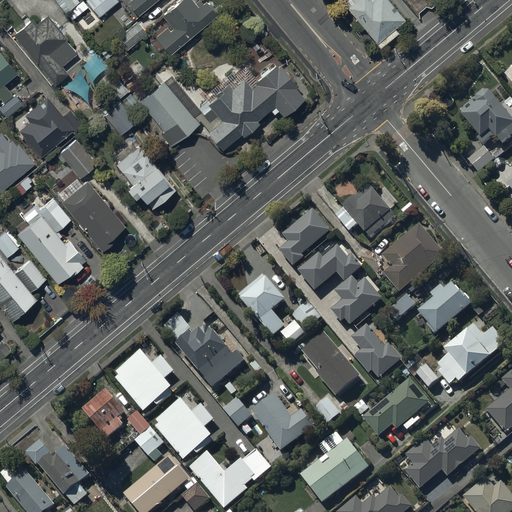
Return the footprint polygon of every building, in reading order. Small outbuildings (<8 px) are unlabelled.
[(55,0),(65,12),(68,9),(74,16),(88,5),(83,0),(55,0)] [(87,0),(99,15),(118,0),(87,0)] [(152,0),(129,0),(128,1),(137,12),(152,0)] [(217,13),(206,0),(204,0),(202,2),(200,0),(196,0),(196,1),(194,0),(178,0),(163,13),(171,23),(155,36),(169,52),(217,13)] [(403,18),(388,0),(347,0),(350,3),(347,5),(380,44),(397,30),(393,26),(403,18)] [(66,36),(47,13),(36,22),(32,17),(12,33),(36,62),(38,61),(55,82),(68,72),(60,63),(75,51),(64,38),(66,36)] [(137,20),(116,36),(126,49),(146,33),(137,20)] [(18,70),(0,49),(0,96),(4,101),(13,94),(3,82),(18,70)] [(231,87),(228,83),(216,92),(218,94),(209,102),(223,118),(208,130),(222,147),(242,131),(244,133),(258,121),(256,118),(274,103),(284,114),(305,97),(296,86),(298,85),(281,63),(279,65),(276,62),(254,81),(255,82),(252,85),(244,76),(231,87)] [(117,76),(107,84),(118,98),(128,90),(117,76)] [(163,81),(139,100),(164,130),(161,133),(171,144),(199,121),(193,115),(192,116),(163,81)] [(511,119),(488,90),(462,111),(465,115),(463,116),(481,138),(479,139),(483,145),(495,136),(498,140),(499,139),(503,144),(511,137),(511,119)] [(22,103),(15,94),(0,105),(0,108),(7,116),(22,103)] [(47,95),(24,113),(29,120),(19,129),(40,155),(73,129),(75,132),(85,125),(71,108),(63,114),(47,95)] [(121,101),(104,114),(120,133),(136,120),(121,101)] [(2,132),(0,133),(0,189),(35,162),(19,142),(17,144),(12,138),(9,140),(2,132)] [(76,138),(59,151),(79,177),(96,163),(76,138)] [(130,140),(115,152),(120,159),(116,162),(131,182),(127,185),(134,194),(139,191),(151,206),(174,188),(139,143),(135,146),(130,140)] [(485,147),(469,160),(480,174),(496,161),(485,147)] [(28,174),(12,186),(19,194),(26,189),(25,188),(31,184),(29,181),(32,180),(28,174)] [(77,178),(59,193),(64,200),(62,201),(103,250),(116,238),(113,235),(125,225),(88,180),(83,184),(77,178)] [(396,218),(371,186),(343,207),(345,209),(336,215),(350,232),(359,225),(370,239),(396,218)] [(53,197),(39,209),(56,230),(71,218),(53,197)] [(332,232),(314,210),(283,236),(290,243),(281,251),(294,267),(305,258),(303,256),(332,232)] [(40,213),(17,233),(57,281),(68,272),(70,275),(83,264),(81,263),(86,259),(69,238),(64,242),(40,213)] [(447,256),(421,225),(384,256),(393,267),(384,274),(401,294),(447,256)] [(6,230),(0,234),(0,246),(7,255),(18,247),(17,245),(19,243),(9,230),(7,231),(6,230)] [(320,254),(299,272),(316,292),(338,274),(346,283),(363,269),(353,256),(350,259),(339,246),(324,259),(320,254)] [(0,252),(0,303),(12,319),(38,298),(31,290),(47,278),(32,259),(15,272),(0,252)] [(286,301),(264,276),(239,297),(264,327),(265,327),(270,333),(278,327),(273,321),(278,317),(273,311),(286,301)] [(383,300),(366,280),(360,286),(354,278),(337,292),(344,301),(332,310),(343,323),(346,320),(351,326),(383,300)] [(69,285),(61,292),(70,302),(78,296),(69,285)] [(471,306),(453,285),(445,291),(441,287),(432,295),(435,298),(419,313),(429,324),(427,326),(436,337),(471,306)] [(416,305),(407,295),(389,312),(397,321),(416,305)] [(323,319),(309,302),(293,316),(297,321),(283,334),(293,345),(323,319)] [(191,329),(185,323),(174,335),(180,341),(191,329)] [(386,347),(368,325),(351,338),(362,351),(355,357),(369,375),(372,372),(374,372),(380,380),(403,361),(389,344),(386,347)] [(477,327),(446,352),(451,358),(440,367),(444,372),(441,374),(451,387),(458,381),(461,384),(508,346),(496,331),(486,339),(477,327)] [(234,356),(215,332),(214,333),(214,332),(213,332),(213,331),(212,330),(211,329),(210,329),(210,328),(209,328),(208,328),(207,328),(206,328),(205,328),(205,329),(204,329),(203,329),(203,330),(202,330),(202,331),(201,330),(193,336),(191,334),(178,346),(214,389),(246,361),(238,353),(234,356)] [(361,377),(325,334),(303,352),(320,372),(317,374),(337,397),(361,377)] [(2,341),(0,342),(0,356),(2,358),(11,351),(2,341)] [(175,372),(163,358),(153,366),(143,353),(118,373),(120,376),(117,379),(145,413),(156,404),(158,406),(173,394),(171,391),(173,389),(166,380),(175,372)] [(439,381),(427,367),(417,376),(430,389),(439,381)] [(511,373),(504,381),(511,390),(511,391),(488,412),(507,434),(511,430),(511,373)] [(430,403),(410,379),(364,418),(380,437),(393,426),(397,431),(430,403)] [(108,391),(84,410),(108,440),(125,426),(121,422),(124,420),(122,416),(126,413),(108,391)] [(276,395),(253,412),(282,452),(315,428),(303,411),(301,412),(294,402),(286,408),(276,395)] [(328,398),(315,409),(328,425),(341,414),(328,398)] [(239,399),(225,411),(240,428),(253,417),(239,399)] [(215,421),(203,406),(194,414),(183,401),(158,422),(160,424),(157,427),(185,460),(195,452),(198,455),(213,443),(210,440),(212,438),(205,429),(215,421)] [(363,401),(355,408),(362,416),(370,410),(363,401)] [(166,444),(138,412),(128,421),(142,437),(136,441),(155,464),(163,457),(158,451),(166,444)] [(427,440),(407,456),(415,465),(407,472),(421,489),(443,471),(448,477),(481,450),(472,438),(469,440),(460,430),(446,442),(443,439),(433,447),(427,440)] [(370,468),(348,441),(345,443),(337,434),(320,448),(327,457),(302,476),(324,504),(370,468)] [(42,441),(26,453),(37,466),(39,464),(64,497),(66,495),(76,507),(89,496),(80,485),(92,476),(68,446),(54,458),(51,455),(52,454),(42,441)] [(227,474),(208,452),(189,468),(226,510),(244,494),(245,495),(250,491),(247,487),(254,481),(255,483),(272,468),(258,451),(245,462),(244,460),(227,474)] [(171,457),(125,495),(139,511),(152,511),(190,480),(171,457)] [(28,471),(7,488),(27,511),(49,511),(57,506),(28,471)] [(511,511),(511,494),(502,483),(495,488),(487,478),(463,498),(475,511),(511,511)] [(195,479),(185,486),(189,491),(183,496),(195,511),(197,511),(212,500),(195,479)] [(358,498),(339,511),(407,511),(413,508),(403,496),(400,498),(392,488),(377,499),(375,496),(363,504),(358,498)]
